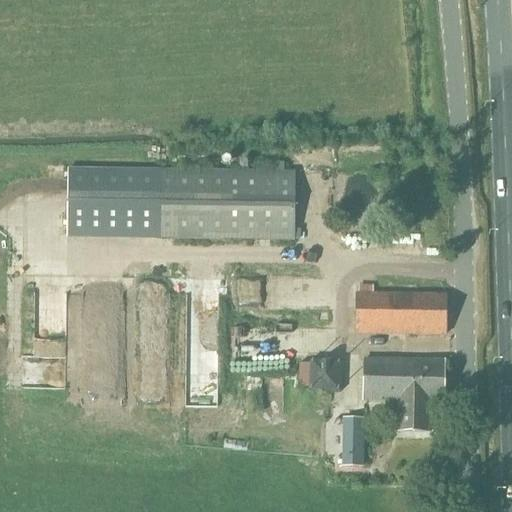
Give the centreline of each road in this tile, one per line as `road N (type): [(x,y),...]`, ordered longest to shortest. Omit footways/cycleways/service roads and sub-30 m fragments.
road 1 (unclassified): [(473,511),(468,269),(449,0)]
road 2 (primary): [(496,0),(511,358)]
